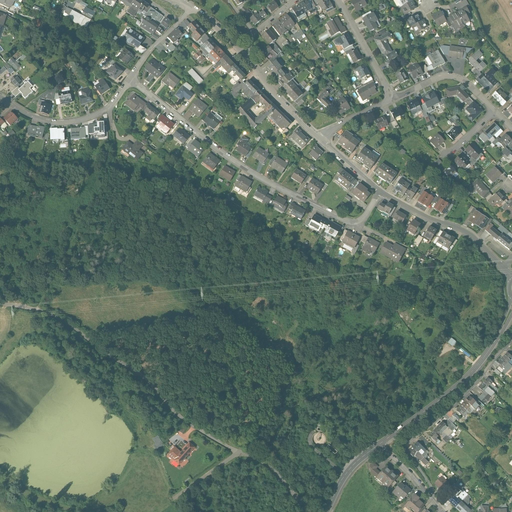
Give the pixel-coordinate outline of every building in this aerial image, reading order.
[(11,0),(0,0),(0,1),(0,5),(8,9),(9,10),(10,7),(13,1),(11,0)] [(143,2),(139,0),(128,0),(130,1),(127,7),(130,9),(133,4),(139,8),(143,2)] [(326,0),(314,0),(313,1),(316,5),(318,3),(322,10),(330,6),(326,0)] [(363,0),(355,0),(351,3),(353,7),(354,6),(356,10),(366,5),(363,0)] [(307,1),(300,5),(304,13),(308,11),(310,15),(314,13),(310,7),(307,1)] [(412,1),(402,7),(404,11),(403,11),(405,14),(409,12),(416,8),(412,1)] [(143,2),(139,8),(138,10),(141,13),(143,11),(145,8),(146,9),(148,6),(143,2)] [(274,2),(267,7),(271,12),(278,7),(274,2)] [(130,9),(127,13),(133,17),(138,10),(139,8),(133,4),(130,9)] [(300,5),(292,10),(295,15),(298,20),(306,16),(304,13),(300,5)] [(16,11),(10,7),(9,10),(8,9),(7,12),(14,16),(16,11)] [(247,12),(243,7),(241,9),(244,12),(248,17),(251,15),(247,11),(247,12)] [(86,18),(72,11),(69,16),(67,20),(76,24),(86,29),(93,17),(96,13),(87,8),(84,13),(85,13),(88,14),(86,18)] [(160,14),(151,8),(147,13),(146,13),(143,16),(146,18),(151,21),(152,19),(154,20),(156,18),(157,18),(160,14)] [(462,10),(459,12),(459,13),(457,14),(463,24),(468,21),(465,16),(469,13),(466,8),(462,10)] [(257,16),(261,20),(267,16),(263,11),(257,16)] [(440,12),(432,17),(436,24),(440,25),(442,24),(442,23),(445,21),(444,18),(440,12)] [(457,13),(455,14),(454,14),(452,15),(450,17),(454,23),(456,28),(459,26),(461,26),(463,25),(463,24),(457,14),(457,13)] [(160,14),(157,18),(156,18),(154,20),(154,21),(156,22),(156,20),(159,23),(163,17),(160,14)] [(254,16),(250,19),(255,25),(261,20),(257,16),(256,14),(254,16)] [(374,14),(369,17),(369,16),(363,20),(370,32),(377,28),(374,23),(377,21),(374,14)] [(411,18),(407,20),(408,23),(409,23),(411,27),(413,26),(421,21),(417,14),(411,18)] [(294,25),(287,16),(280,22),(287,30),(294,25)] [(151,21),(146,18),(143,23),(140,26),(153,34),(153,35),(155,31),(158,27),(150,22),(151,21)] [(337,18),(331,21),(332,21),(325,25),(328,24),(332,29),(329,31),(332,37),(340,33),(346,30),(344,27),(342,28),(337,18)] [(421,21),(413,26),(415,30),(414,30),(416,33),(420,31),(427,27),(423,20),(421,21)] [(287,30),(280,22),(273,27),(280,36),(287,30)] [(191,26),(188,28),(194,34),(200,29),(194,23),(191,26)] [(129,29),(122,40),(130,45),(130,44),(135,47),(137,49),(140,45),(144,39),(129,29)] [(177,29),(174,32),(171,35),(167,38),(173,44),(182,35),(177,29)] [(194,34),(192,37),(197,42),(201,38),(205,34),(200,29),(194,34)] [(296,40),(304,35),(301,30),(292,35),(296,40)] [(151,37),(156,40),(161,35),(156,32),(155,31),(153,35),(153,34),(151,37)] [(276,40),(268,31),(262,36),(270,45),(273,43),(276,40)] [(388,33),(379,38),(379,37),(374,40),(384,57),(386,56),(389,61),(391,60),(398,56),(395,51),(392,53),(386,43),(387,42),(392,39),(392,37),(391,36),(390,34),(388,33)] [(205,34),(201,38),(202,40),(200,41),(204,45),(205,45),(210,40),(207,37),(205,34)] [(348,35),(334,42),(336,46),(342,46),(344,50),(352,46),(353,45),(347,35),(348,35)] [(210,40),(205,45),(206,46),(207,47),(208,48),(213,43),(210,40)] [(213,43),(208,48),(209,50),(211,51),(212,53),(218,48),(213,43)] [(281,52),(273,43),(270,45),(268,46),(272,51),(277,56),(281,52)] [(146,50),(140,45),(137,49),(135,47),(133,50),(142,54),(146,50)] [(268,46),(261,53),(264,57),(270,53),(273,55),(274,56),(273,57),(274,58),(275,57),(277,56),(272,51),(268,46)] [(464,49),(450,47),(448,57),(462,59),(463,53),(464,49)] [(207,58),(206,58),(209,61),(210,60),(213,64),(214,63),(223,54),(218,48),(212,53),(207,58)] [(129,54),(125,50),(118,59),(121,61),(125,64),(130,59),(133,56),(130,53),(129,54)] [(353,52),(349,54),(354,63),(361,60),(356,50),(353,52)] [(438,51),(427,57),(427,58),(428,57),(433,65),(431,65),(434,70),(441,65),(441,66),(445,64),(438,51)] [(479,65),(476,61),(482,55),(478,51),(468,62),(475,69),(472,72),(476,76),(479,73),(486,66),(482,62),(479,65)] [(223,54),(214,63),(216,65),(226,56),(223,54)] [(216,65),(214,67),(216,70),(219,67),(220,67),(221,66),(228,59),(226,56),(216,65)] [(12,66),(13,65),(17,70),(21,67),(13,58),(8,62),(12,66)] [(228,59),(221,66),(228,72),(235,66),(228,59)] [(152,60),(145,69),(151,74),(158,65),(152,60)] [(271,64),(267,67),(273,75),(280,70),(282,68),(275,60),(271,64)] [(389,61),(385,63),(388,69),(394,66),(391,60),(389,61)] [(417,64),(409,69),(414,79),(423,74),(417,64)] [(114,65),(113,65),(106,73),(115,80),(122,72),(114,65)] [(158,65),(151,74),(155,77),(158,79),(165,70),(158,65)] [(246,77),(235,66),(228,72),(227,73),(232,79),(236,84),(241,80),(241,81),(246,77)] [(364,66),(357,69),(362,79),(366,77),(367,80),(371,77),(366,69),(366,70),(364,66)] [(203,82),(192,69),(188,73),(199,85),(203,82)] [(280,70),(273,75),(279,82),(286,76),(280,70)] [(286,76),(279,82),(283,88),(290,82),(293,79),(298,75),(294,70),(289,74),(286,76)] [(483,78),(479,81),(479,82),(483,85),(484,85),(486,87),(484,88),(488,92),(496,84),(490,79),(495,74),(491,70),(483,78)] [(403,72),(396,75),(401,84),(408,80),(403,72)] [(24,81),(18,74),(15,76),(22,83),(24,81)] [(151,74),(146,81),(149,83),(155,77),(151,74)] [(170,74),(163,83),(169,88),(170,86),(174,89),(180,82),(170,74)] [(15,76),(11,81),(17,88),(22,83),(15,76)] [(104,81),(95,87),(96,89),(101,95),(110,89),(104,81)] [(245,85),(241,89),(244,92),(243,93),(247,97),(248,96),(249,97),(250,96),(252,99),(254,97),(254,96),(259,91),(249,81),(245,85)] [(28,82),(26,83),(24,84),(25,85),(20,89),(18,91),(21,93),(23,96),(22,96),(25,100),(33,93),(30,90),(33,87),(28,82)] [(283,88),(288,95),(295,88),(290,82),(283,88)] [(373,84),(358,93),(361,99),(365,97),(366,98),(377,93),(375,89),(376,89),(373,84)] [(17,88),(11,93),(16,98),(21,93),(18,91),(20,89),(18,87),(17,88)] [(183,87),(176,96),(179,99),(182,96),(188,102),(193,96),(183,87)] [(295,88),(288,95),(295,102),(302,96),(296,88),(295,88)] [(460,89),(457,88),(447,91),(448,97),(457,95),(464,103),(465,102),(469,98),(460,89)] [(500,89),(492,97),(497,101),(501,105),(508,98),(507,98),(503,93),(504,91),(501,88),(500,89)] [(89,89),(81,92),(83,96),(79,98),(82,106),(93,102),(90,93),(89,89)] [(237,93),(234,90),(230,94),(235,99),(239,96),(237,93)] [(272,104),(259,91),(254,96),(254,97),(252,99),(251,100),(255,104),(256,105),(260,102),(267,109),(272,104)] [(325,91),(320,97),(324,101),(326,99),(329,96),(329,95),(325,91)] [(70,92),(59,94),(61,105),(61,104),(72,102),(70,92)] [(434,94),(423,99),(428,109),(439,103),(434,94)] [(146,105),(134,95),(129,102),(138,109),(140,107),(143,110),(144,108),(146,105)] [(330,105),(326,101),(327,100),(326,99),(324,101),(320,97),(317,100),(326,109),(330,105)] [(343,99),(334,105),(337,109),(340,115),(349,109),(346,103),(343,99)] [(207,108),(197,100),(189,111),(193,114),(194,113),(200,118),(207,108)] [(251,100),(243,107),(247,111),(255,104),(251,100)] [(416,100),(411,102),(411,103),(408,104),(411,111),(416,108),(416,109),(420,107),(416,100)] [(51,106),(42,103),(41,107),(39,113),(48,115),(49,110),(50,110),(51,106)] [(482,112),(473,103),(466,110),(469,112),(470,111),(472,114),(470,116),(474,120),(482,112)] [(272,104),(267,109),(261,115),(265,119),(272,112),(273,113),(277,109),(272,104)] [(150,107),(149,106),(146,110),(144,113),(148,117),(147,119),(151,122),(153,120),(154,121),(159,114),(150,107)] [(247,111),(243,107),(238,111),(254,129),(259,125),(255,120),(247,111)] [(284,117),(277,109),(273,113),(274,114),(270,119),(276,125),(284,117)] [(396,110),(391,112),(395,120),(404,115),(401,109),(396,111),(396,110)] [(11,113),(4,120),(11,126),(14,123),(13,123),(17,119),(18,119),(11,113)] [(218,119),(211,114),(205,122),(208,125),(208,126),(210,127),(210,126),(212,128),(214,128),(216,130),(220,124),(222,122),(219,120),(219,119),(218,118),(218,119)] [(261,115),(257,120),(256,119),(255,120),(259,125),(262,122),(265,119),(261,115)] [(175,126),(162,116),(157,123),(159,124),(158,127),(168,135),(175,126)] [(284,117),(276,125),(283,132),(286,129),(292,124),(284,117)] [(385,118),(379,120),(379,119),(375,122),(380,131),(379,130),(384,128),(385,129),(389,127),(385,118)] [(494,123),(483,134),(487,138),(489,140),(500,130),(494,123)] [(99,127),(94,127),(94,135),(104,135),(104,128),(104,124),(99,124),(99,127)] [(39,129),(32,127),(31,135),(43,138),(44,129),(39,128),(39,129)] [(455,128),(447,135),(453,141),(460,134),(455,128)] [(80,130),(71,130),(71,139),(85,138),(85,129),(80,129),(80,130)] [(304,135),(298,129),(295,132),(296,132),(291,138),(297,143),(304,135)] [(190,138),(180,130),(174,137),(184,146),(190,138)] [(55,131),(50,131),(51,139),(61,139),(61,141),(64,141),(64,131),(55,131)] [(346,132),(338,143),(345,148),(352,138),(353,137),(346,132)] [(483,133),(479,137),(479,138),(484,143),(486,141),(485,140),(487,138),(483,134),(483,133)] [(310,141),(304,135),(297,143),(303,149),(310,141)] [(437,135),(433,139),(433,140),(430,143),(430,142),(429,143),(436,149),(444,141),(437,135)] [(500,140),(498,143),(504,149),(511,141),(505,135),(500,140)] [(345,148),(345,149),(352,154),(358,145),(359,143),(352,138),(345,148)] [(498,138),(492,144),(494,147),(498,143),(500,140),(498,138)] [(205,150),(195,142),(193,144),(188,150),(199,158),(205,150)] [(135,144),(133,147),(128,143),(122,150),(137,162),(143,154),(139,151),(141,149),(135,144)] [(251,149),(242,143),(237,150),(246,156),(250,151),(251,149)] [(473,144),(466,151),(473,158),(475,160),(481,153),(473,144)] [(316,147),(313,151),(310,154),(311,154),(313,156),(312,158),(313,158),(316,161),(320,157),(319,155),(322,152),(321,151),(321,152),(316,147)] [(363,151),(357,159),(364,164),(371,154),(371,153),(364,148),(363,151)] [(269,155),(259,149),(253,157),(259,161),(260,159),(264,154),(268,157),(269,155)] [(268,157),(264,154),(260,159),(265,163),(268,158),(268,157)] [(364,164),(363,165),(371,170),(378,159),(371,154),(364,164)] [(213,157),(210,155),(203,164),(214,171),(220,162),(212,157),(213,157)] [(468,163),(461,155),(454,162),(457,164),(455,166),(458,169),(459,167),(463,171),(464,170),(466,172),(471,167),(469,165),(470,164),(468,163)] [(274,156),(268,165),(271,166),(277,158),(274,156)] [(287,165),(277,158),(271,166),(278,171),(279,170),(283,173),(287,165)] [(438,160),(433,165),(436,168),(441,163),(438,160)] [(436,168),(433,171),(435,174),(444,166),(441,163),(436,168)] [(397,174),(382,164),(376,173),(375,175),(390,185),(391,183),(394,178),(397,174)] [(456,173),(449,166),(450,167),(446,171),(445,170),(443,173),(450,180),(453,176),(455,178),(458,175),(456,173)] [(495,167),(485,176),(489,180),(490,179),(492,182),(492,183),(492,184),(501,175),(498,172),(498,171),(495,167)] [(235,174),(225,168),(220,177),(231,183),(235,174)] [(307,176),(297,170),(291,178),(301,185),(304,181),(307,176)] [(344,172),(343,171),(340,175),(336,181),(347,190),(351,184),(354,180),(344,172)] [(393,185),(392,187),(395,188),(401,179),(402,178),(399,176),(396,180),(393,185)] [(252,184),(245,180),(245,179),(242,177),(239,182),(236,188),(247,194),(250,190),(249,189),(252,184)] [(313,179),(312,179),(309,184),(306,189),(317,196),(321,189),(323,186),(313,179)] [(395,188),(394,189),(399,192),(406,182),(401,179),(395,188)] [(487,192),(477,180),(467,190),(470,193),(474,189),(481,197),(487,192)] [(406,182),(399,192),(404,196),(405,194),(407,196),(411,190),(409,188),(411,185),(406,182)] [(359,184),(352,193),(364,203),(370,195),(366,192),(367,190),(359,184)] [(407,196),(407,197),(412,200),(413,198),(417,192),(418,190),(413,187),(407,196)] [(265,192),(258,188),(254,196),(263,201),(266,197),(268,193),(266,192),(265,192)] [(421,196),(418,201),(423,205),(429,195),(424,192),(421,196)] [(487,192),(481,197),(484,200),(490,194),(487,192)] [(498,192),(488,202),(491,205),(494,202),(498,206),(501,204),(505,200),(506,199),(503,197),(498,192)] [(429,195),(423,205),(427,208),(431,202),(434,198),(429,195)] [(286,202),(277,197),(273,204),(275,204),(273,208),(281,212),(284,206),(286,202)] [(437,203),(434,208),(439,212),(445,202),(440,199),(437,203)] [(511,217),(511,201),(508,206),(503,210),(504,209),(508,214),(507,215),(511,218),(511,217)] [(445,202),(439,212),(444,215),(447,209),(450,205),(445,202)] [(385,206),(381,204),(377,210),(382,212),(388,215),(393,206),(387,203),(385,206)] [(305,212),(294,206),(292,211),(290,214),(301,220),(304,215),(305,212)] [(475,211),(472,214),(468,221),(469,221),(474,224),(474,225),(474,226),(475,225),(481,215),(475,211)] [(406,217),(397,212),(393,219),(397,221),(395,224),(400,226),(401,224),(402,224),(406,217)] [(488,220),(481,215),(475,225),(476,224),(482,228),(481,229),(482,229),(486,223),(488,220)] [(327,223),(320,219),(320,218),(314,216),(311,222),(309,226),(313,228),(318,231),(320,228),(323,230),(324,228),(327,223)] [(340,228),(328,221),(327,223),(324,228),(327,230),(325,232),(335,238),(340,228)] [(420,225),(413,221),(408,229),(415,233),(420,225)] [(436,231),(430,227),(424,237),(431,241),(436,231)] [(501,235),(491,227),(487,232),(496,240),(501,235)] [(511,235),(505,229),(501,235),(510,242),(510,243),(511,244),(511,235)] [(345,231),(339,241),(342,243),(348,232),(345,231)] [(360,239),(348,232),(342,243),(354,249),(360,239)] [(449,236),(443,232),(440,238),(437,242),(443,246),(449,236)] [(423,238),(418,235),(414,242),(416,243),(415,246),(417,248),(423,238)] [(510,242),(501,235),(496,240),(506,247),(510,243),(510,242)] [(449,236),(443,246),(448,249),(451,245),(454,239),(449,236)] [(379,244),(369,239),(366,244),(362,251),(367,253),(369,249),(374,252),(379,244)] [(397,248),(387,243),(382,252),(397,260),(399,256),(400,255),(399,255),(401,252),(403,253),(405,250),(398,246),(397,248)] [(511,357),(507,353),(502,358),(511,366),(511,357)] [(511,366),(502,358),(498,363),(500,365),(499,367),(502,369),(505,365),(507,367),(505,368),(508,371),(511,367),(511,366)] [(497,390),(491,384),(493,383),(488,378),(483,383),(494,393),(497,390)] [(494,393),(483,383),(478,388),(484,392),(485,391),(491,397),(494,393)] [(484,392),(479,398),(484,403),(491,397),(485,391),(484,392)] [(479,405),(470,396),(466,401),(471,405),(471,406),(475,410),(479,405)] [(471,405),(466,401),(461,406),(466,411),(468,412),(470,414),(473,411),(469,407),(471,406),(471,405)] [(466,411),(461,406),(457,411),(462,416),(466,411)] [(455,422),(450,418),(445,424),(452,432),(456,428),(453,424),(455,422)] [(445,424),(442,422),(438,427),(443,432),(448,437),(452,432),(445,424)] [(438,427),(433,432),(438,437),(443,432),(438,427)] [(430,435),(437,442),(440,439),(438,437),(433,432),(430,435)] [(443,432),(440,435),(443,439),(442,440),(447,444),(451,439),(448,437),(443,432)] [(164,446),(158,437),(154,440),(157,444),(154,446),(157,450),(164,446)] [(422,448),(417,443),(412,448),(420,455),(421,456),(424,453),(421,449),(422,448)] [(181,454),(175,447),(168,455),(179,465),(195,448),(190,444),(181,454)] [(420,455),(412,448),(408,453),(413,458),(415,456),(417,458),(420,455)] [(376,465),(374,464),(370,467),(371,474),(376,478),(380,473),(376,470),(377,468),(375,466),(376,465)] [(387,467),(377,478),(382,483),(392,472),(387,467)] [(392,472),(382,483),(387,488),(390,486),(394,482),(398,477),(392,472)] [(448,484),(441,477),(434,484),(442,491),(448,484)] [(390,486),(387,488),(390,490),(392,489),(396,484),(394,482),(390,486)] [(405,487),(400,484),(394,492),(399,497),(401,495),(405,498),(411,491),(405,486),(405,487)] [(456,498),(453,495),(448,500),(456,508),(460,502),(459,501),(456,498)] [(415,496),(411,501),(406,508),(410,511),(418,511),(422,508),(424,506),(418,501),(419,500),(415,496)] [(456,508),(455,508),(459,511),(469,511),(470,511),(469,511),(465,507),(468,504),(468,500),(467,498),(466,497),(460,502),(456,508)] [(504,501),(501,505),(501,504),(499,508),(496,508),(496,511),(499,511),(499,510),(505,504),(506,503),(504,501)]
